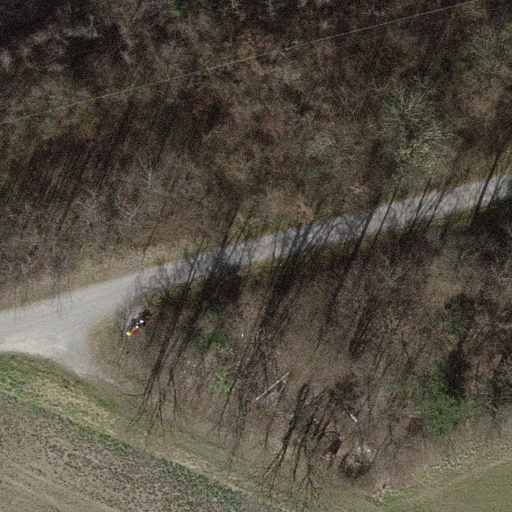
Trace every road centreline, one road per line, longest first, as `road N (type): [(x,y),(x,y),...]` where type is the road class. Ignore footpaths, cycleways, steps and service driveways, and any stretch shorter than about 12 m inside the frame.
road 1 (track): [(0,329),(511,185)]
road 2 (track): [(17,325),(344,511)]
